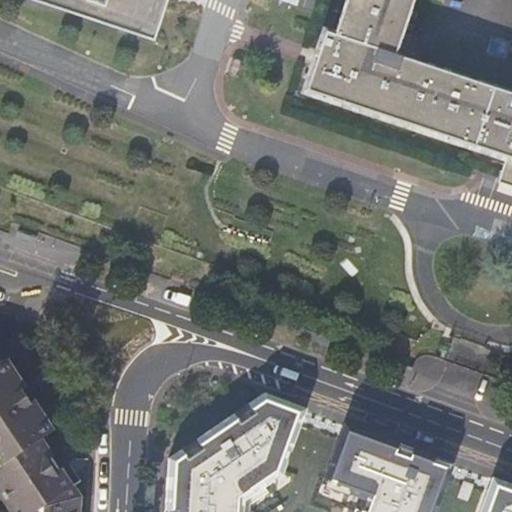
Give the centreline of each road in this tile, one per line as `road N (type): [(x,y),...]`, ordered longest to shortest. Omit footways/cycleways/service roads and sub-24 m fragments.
road 1 (secondary): [(271,354),(0,258)]
road 2 (residential): [(271,354),(181,356),(140,382),(126,511)]
road 3 (secondary): [(511,443),(271,354)]
